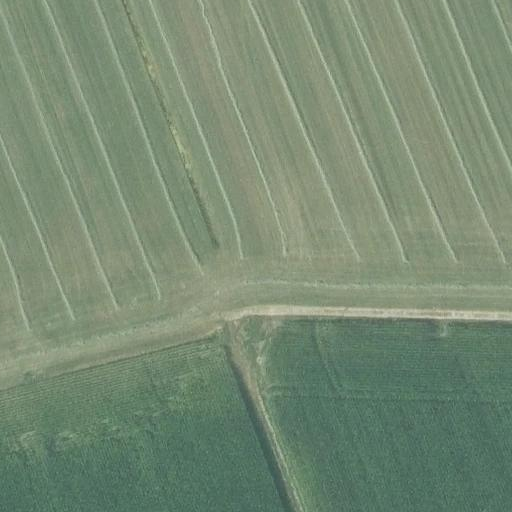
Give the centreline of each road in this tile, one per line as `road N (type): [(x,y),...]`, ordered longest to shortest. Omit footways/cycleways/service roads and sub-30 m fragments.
road 1 (track): [(235,315),(511,319)]
road 2 (track): [(235,315),(234,344),(296,511)]
